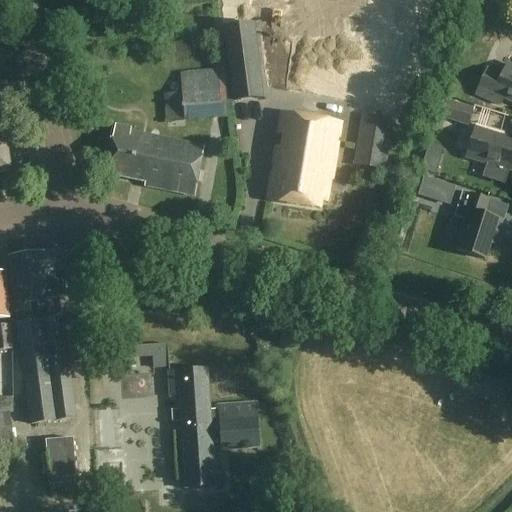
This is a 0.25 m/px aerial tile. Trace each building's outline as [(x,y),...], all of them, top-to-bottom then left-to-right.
[(500,0),(486,9),(494,20),(507,11),(500,0)] [(265,100),(254,25),(223,30),(234,104),(265,100)] [(511,69),(506,67),(501,79),(486,73),(475,98),(500,108),(503,101),(511,105),(511,69)] [(228,119),(225,73),(181,76),(182,95),(166,96),(167,123),(228,119)] [(474,111),(446,102),(441,120),(469,129),(474,111)] [(341,125),(281,116),(267,201),(320,210),(322,203),(326,204),(329,182),(332,182),(341,125)] [(394,122),(363,117),(354,167),(386,173),(394,122)] [(0,175),(11,174),(6,143),(3,124),(0,124),(0,175)] [(131,130),(116,127),(106,176),(145,184),(144,188),(194,198),(204,148),(131,134),(131,130)] [(511,169),(511,141),(475,130),(466,159),(511,174),(511,169)] [(425,161),(421,172),(435,177),(439,165),(425,161)] [(423,182),(419,197),(431,201),(435,186),(423,182)] [(454,192),(435,186),(431,201),(449,207),(454,192)] [(489,203),(462,194),(454,220),(464,223),(454,253),(484,262),(492,237),(496,238),(501,223),(484,218),(489,203)] [(69,272),(66,251),(8,259),(15,316),(16,316),(17,325),(30,426),(76,420),(62,319),(56,274),(69,272)] [(5,293),(3,275),(0,274),(0,321),(9,321),(6,292),(5,293)] [(0,353),(13,352),(10,327),(0,328),(0,353)] [(169,369),(167,347),(120,350),(121,360),(152,358),(153,371),(169,369)] [(210,412),(207,372),(168,374),(170,399),(180,398),(181,413),(174,413),(174,424),(181,423),(186,491),(225,488),(223,463),(213,464),(213,451),(220,450),(221,453),(259,451),(256,405),(219,408),(220,411),(210,412)] [(76,479),(73,440),(45,442),(48,481),(76,479)]
